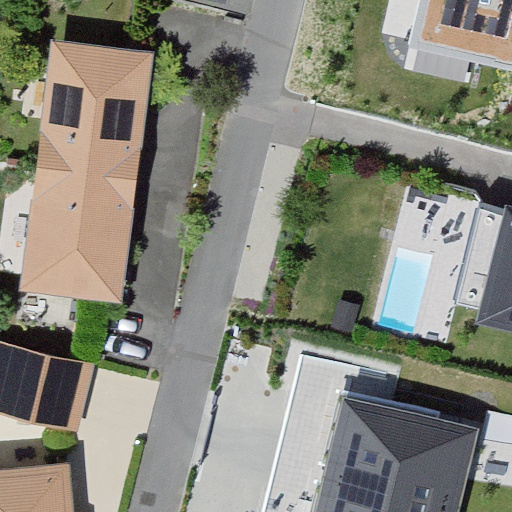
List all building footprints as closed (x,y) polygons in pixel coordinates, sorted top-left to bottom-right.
[(192,0),(191,5),(241,17),(244,0),(192,0)] [(511,0),(422,0),(413,42),(511,65),(511,75),(511,77),(511,0)] [(152,50),(49,39),(22,294),(126,304),(152,50)] [(511,205),(502,203),(472,324),(511,334),(511,205)] [(92,368),(0,345),(0,404),(78,424),(92,368)] [(461,511),(480,431),(342,399),(314,511),(461,511)] [(71,511),(69,468),(0,472),(0,511),(71,511)]
